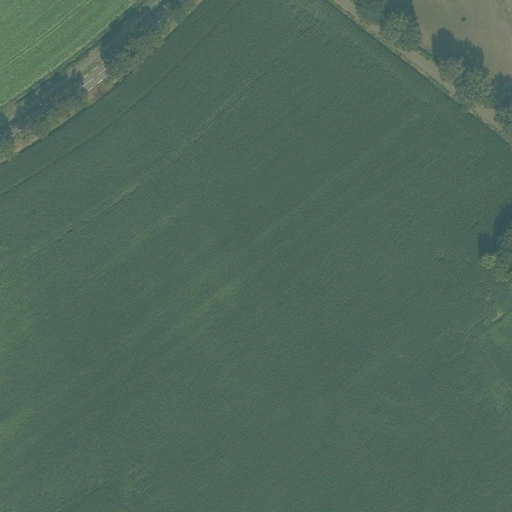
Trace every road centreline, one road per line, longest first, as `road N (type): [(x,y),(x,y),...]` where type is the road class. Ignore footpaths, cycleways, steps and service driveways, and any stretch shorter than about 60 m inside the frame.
road 1 (secondary): [(0,143),(70,97),(180,0)]
road 2 (unclassified): [(511,132),(343,0)]
